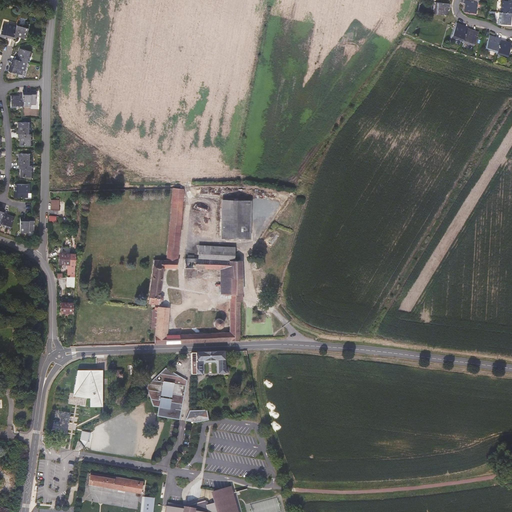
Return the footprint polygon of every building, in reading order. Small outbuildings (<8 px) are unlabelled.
[(478,9),(479,2),(465,0),(463,0),(463,3),(465,4),(464,12),(478,14),(479,9),(478,9)] [(511,1),(500,1),(499,6),(501,6),(501,13),(511,13),(511,1)] [(449,7),(450,4),(436,3),(436,10),(435,10),(434,14),(446,15),(447,7),(449,7)] [(510,25),(511,17),(511,16),(511,13),(501,13),(499,13),(499,19),(498,19),(497,24),(510,25)] [(14,36),(17,26),(9,23),(9,25),(3,23),(0,36),(5,37),(6,34),(10,35),(9,38),(13,39),(14,36)] [(464,38),(468,28),(468,27),(464,26),(464,27),(456,24),(453,35),(456,37),(456,36),(464,38)] [(25,38),(28,26),(25,25),(24,26),(17,25),(17,26),(14,36),(18,37),(18,35),(22,36),(22,37),(25,38)] [(474,45),(478,33),(471,30),(468,28),(464,38),(463,40),(471,42),(471,44),(474,45)] [(497,50),(500,40),(501,38),(498,37),(497,39),(489,36),(486,48),(490,49),(490,47),(497,50)] [(508,55),(511,44),(504,42),(504,41),(500,40),(497,50),(497,51),(505,53),(505,54),(508,55)] [(28,63),(30,55),(32,56),(33,52),(21,49),(20,53),(21,53),(20,57),(18,56),(17,60),(27,63),(28,63)] [(25,71),(27,63),(17,60),(13,59),(12,63),(16,64),(14,68),(11,67),(10,72),(22,75),(23,71),(25,71)] [(36,105),(36,93),(31,93),(31,96),(26,96),(27,93),(23,93),(23,95),(23,107),(31,107),(31,105),(36,105)] [(23,107),(23,95),(11,95),(11,107),(23,107)] [(28,135),(29,127),(30,127),(30,123),(18,122),(18,126),(19,126),(19,130),(16,130),(16,134),(18,134),(28,135)] [(30,142),(30,135),(28,135),(18,134),(18,138),(21,138),(21,142),(19,142),(19,146),(31,146),(32,142),(30,142)] [(29,166),(29,158),(31,158),(31,154),(18,154),(18,157),(19,158),(19,162),(17,162),(17,166),(19,166),(29,166)] [(31,173),(31,166),(29,166),(19,166),(19,169),(21,169),(21,173),(20,173),(20,177),(32,178),(32,173),(31,173)] [(30,193),(30,185),(16,184),(16,188),(19,188),(19,193),(15,193),(15,197),(28,198),(28,193),(30,193)] [(167,246),(168,247),(167,260),(154,260),(151,281),(149,303),(158,304),(159,301),(160,301),(160,303),(162,303),(162,301),(161,301),(162,300),(163,297),(161,296),(159,296),(163,268),(179,268),(179,260),(177,260),(178,251),(179,251),(184,189),(173,188),(167,246)] [(221,238),(243,239),(251,239),(252,200),(221,200),(221,238)] [(10,230),(14,218),(10,217),(10,218),(6,217),(7,215),(3,214),(0,221),(0,224),(7,227),(7,229),(10,230)] [(34,232),(34,219),(29,219),(29,222),(24,222),(24,219),(20,219),(20,233),(28,233),(28,232),(34,232)] [(235,261),(235,247),(211,246),(199,245),(198,260),(205,260),(205,258),(213,258),(213,260),(235,261)] [(76,265),(76,255),(59,254),(59,264),(76,265)] [(240,340),(241,302),(242,301),(241,261),(235,261),(213,260),(213,258),(205,258),(205,260),(198,260),(194,260),(194,255),(188,255),(188,260),(185,260),(185,268),(209,268),(221,269),(221,298),(231,298),(230,332),(167,336),(169,307),(155,306),(155,310),(153,310),(152,328),(156,329),(155,344),(240,340)] [(73,313),(73,304),(62,303),(61,313),(66,313),(65,316),(68,316),(68,313),(73,313)] [(224,368),(223,352),(193,354),(189,355),(190,364),(190,376),(203,375),(201,362),(217,361),(218,374),(228,373),(227,368),(224,368)] [(182,392),(183,390),(184,387),(185,384),(187,381),(180,377),(176,376),(176,374),(167,369),(157,378),(151,383),(144,388),(147,393),(154,404),(155,406),(162,406),(161,415),(161,416),(177,418),(182,419),(183,419),(183,418),(182,416),(182,414),(181,410),(181,407),(181,404),(181,400),(181,397),(182,396),(182,394),(182,392)] [(78,370),(74,392),(73,396),(84,398),(83,405),(86,405),(87,398),(90,398),(90,407),(103,407),(103,370),(78,370)] [(211,419),(210,411),(193,411),(189,420),(194,421),(198,422),(202,421),(211,419)] [(82,431),(81,440),(89,442),(90,433),(82,431)] [(145,484),(93,474),(90,485),(143,496),(145,484)] [(231,496),(229,490),(211,495),(213,502),(231,496)] [(235,511),(231,496),(213,502),(214,506),(208,508),(207,505),(206,504),(205,504),(204,504),(186,509),(185,511),(178,511),(166,510),(165,511),(235,511)] [(156,511),(158,500),(147,499),(146,507),(145,511),(156,511)]
